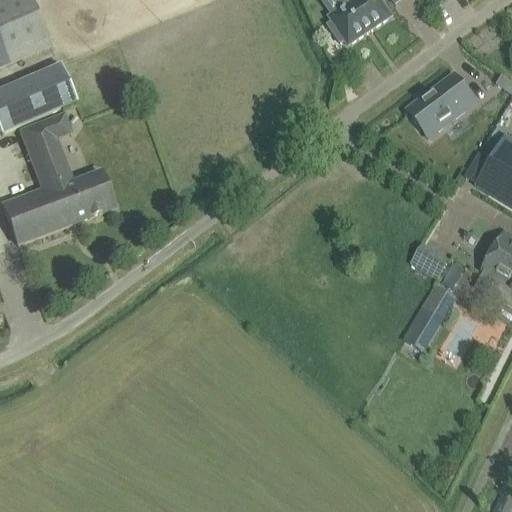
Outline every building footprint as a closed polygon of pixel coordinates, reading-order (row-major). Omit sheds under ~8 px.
[(28,0),(0,0),(0,71),(48,54),(28,0)] [(345,44),(349,49),(392,19),(378,0),(348,0),(341,6),(344,11),(330,21),(333,25),(328,28),(341,47),(345,44)] [(0,92),(0,132),(2,138),(77,106),(60,66),(0,92)] [(455,78),(407,115),(420,132),(431,123),(439,133),(465,113),(462,110),(473,102),(455,78)] [(511,86),(502,79),(496,87),(511,98),(511,86)] [(49,122),(19,133),(42,193),(3,208),(17,248),(115,212),(101,175),(74,185),(58,142),(49,122)] [(511,142),(505,139),(474,190),(511,211),(511,142)] [(511,239),(505,235),(480,276),(511,294),(511,239)] [(452,292),(463,270),(417,247),(406,268),(452,292)] [(405,343),(420,353),(441,318),(425,309),(405,343)]
